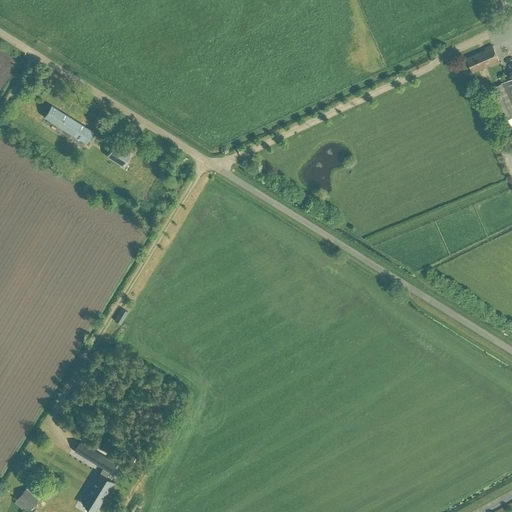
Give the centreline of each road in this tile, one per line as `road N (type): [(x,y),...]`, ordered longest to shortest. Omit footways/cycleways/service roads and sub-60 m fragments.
road 1 (unclassified): [(511,350),(0,32)]
road 2 (track): [(204,160),(28,446)]
road 3 (track): [(221,171),(233,158),(453,52),(511,33)]
